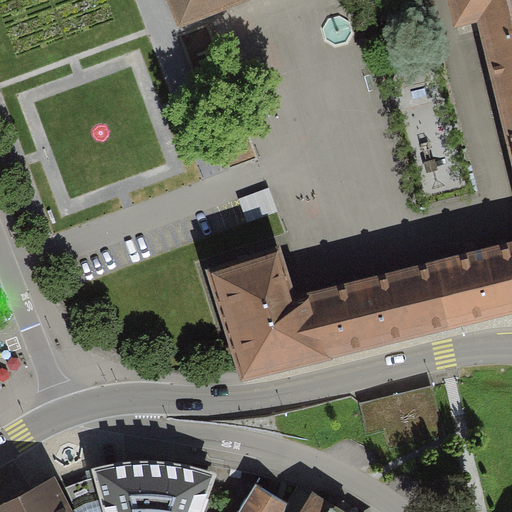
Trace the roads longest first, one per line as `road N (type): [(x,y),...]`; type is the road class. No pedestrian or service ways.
road 1 (tertiary): [(511,348),(444,353),(244,400),(133,400)]
road 2 (residential): [(396,511),(340,471),(273,449),(140,425),(133,400)]
road 3 (residential): [(0,229),(76,411)]
